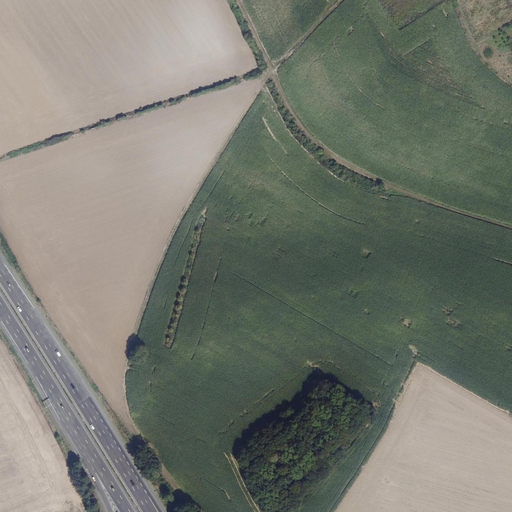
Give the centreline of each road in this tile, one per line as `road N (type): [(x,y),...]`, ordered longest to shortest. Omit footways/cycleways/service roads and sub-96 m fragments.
road 1 (track): [(199,511),(129,426),(120,402),(124,367),(163,258),(273,71),(238,0)]
road 2 (track): [(511,227),(340,165),(312,141),(273,71)]
road 3 (motorway): [(118,459),(0,270)]
road 4 (motorway): [(0,310),(85,446)]
